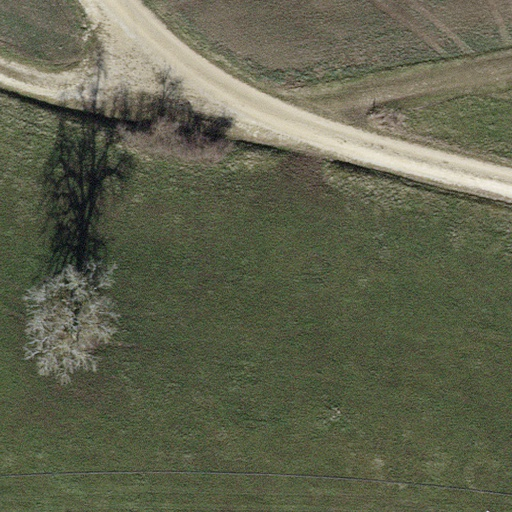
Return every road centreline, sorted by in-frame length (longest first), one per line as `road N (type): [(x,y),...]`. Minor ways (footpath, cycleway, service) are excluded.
road 1 (track): [(116,0),(138,37),(273,111),(511,173)]
road 2 (track): [(138,37),(66,86),(0,64)]
